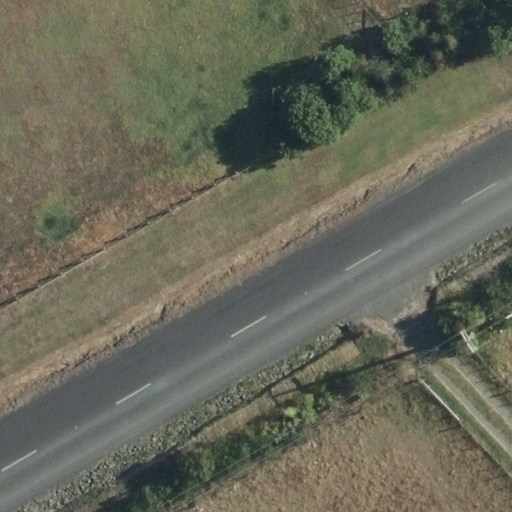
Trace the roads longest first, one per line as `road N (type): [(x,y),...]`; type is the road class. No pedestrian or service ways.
road 1 (residential): [(0,466),(511,174)]
road 2 (unknown): [(368,256),(511,414)]
